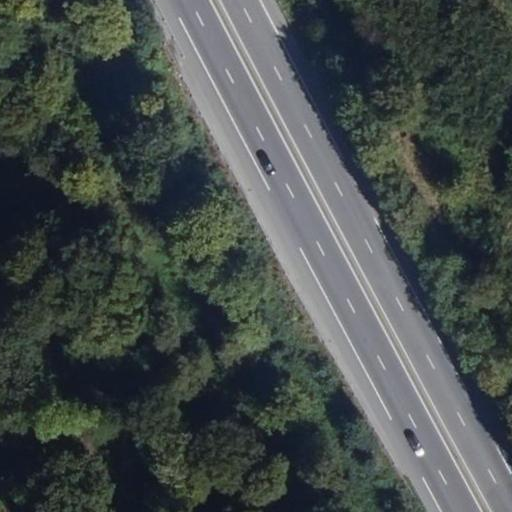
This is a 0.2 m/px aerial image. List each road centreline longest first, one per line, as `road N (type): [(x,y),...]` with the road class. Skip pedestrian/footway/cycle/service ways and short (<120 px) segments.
road 1 (motorway): [(190,0),(461,511)]
road 2 (motorway): [(511,510),(239,0)]
road 3 (unknown): [(0,279),(28,320),(95,511)]
